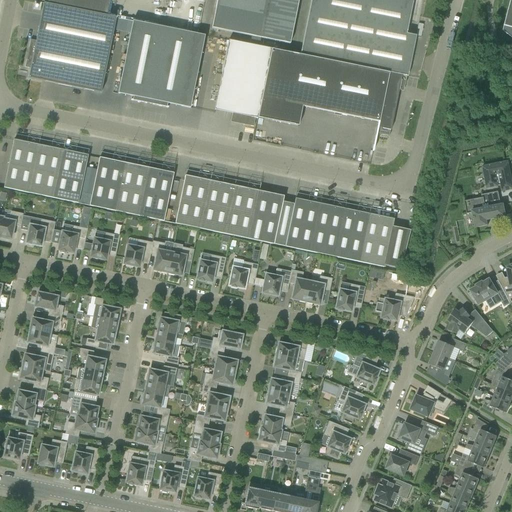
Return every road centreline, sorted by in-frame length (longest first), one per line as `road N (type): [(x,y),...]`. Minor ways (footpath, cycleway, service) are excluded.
road 1 (unclassified): [(455,0),(415,169),(400,187),(374,190),(20,113),(0,99)]
road 2 (residential): [(100,499),(144,288)]
road 3 (residential): [(224,511),(265,315)]
road 4 (residential): [(350,511),(350,490),(410,367),(408,343)]
road 5 (residential): [(408,343),(265,315)]
road 6 (residential): [(408,343),(454,279),(511,245)]
road 7 (residential): [(265,315),(144,288)]
road 8 (residential): [(144,288),(23,265)]
